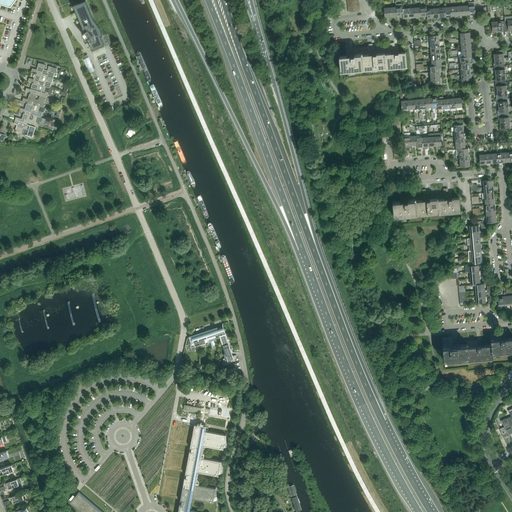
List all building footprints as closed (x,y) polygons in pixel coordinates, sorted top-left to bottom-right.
[(85,0),(84,0),(73,5),(85,31),(83,32),(82,34),(86,40),(88,39),(92,49),(105,44),(101,35),(103,35),(102,31),(101,29),(100,26),(93,18),(93,17),(85,0)] [(496,12),(495,4),(487,4),(488,12),(491,12),(490,7),(493,7),(493,12),(496,12)] [(497,31),(496,21),(488,22),(489,33),(494,33),(494,31),(497,31)] [(504,21),(496,21),(497,31),(500,31),(500,32),(505,32),(504,21)] [(339,57),(340,70),(362,68),(362,69),(384,67),(384,68),(407,66),(406,53),(398,53),(398,47),(390,47),(390,46),(368,48),(368,47),(346,49),(347,56),(339,57)] [(152,81),(139,50),(135,52),(148,83),(152,81)] [(504,59),(503,50),(496,51),(496,54),(494,54),(494,60),(504,59)] [(493,68),(504,67),(504,59),(494,60),(494,63),(493,63),(493,68)] [(35,73),(43,75),(46,76),(49,77),(53,78),(55,73),(57,68),(49,66),(47,70),(44,69),(46,65),(38,63),(36,69),(32,68),(31,71),(35,73)] [(495,72),(495,75),(505,75),(504,67),(493,68),(494,72),(495,72)] [(28,81),(32,83),(40,85),(43,86),(50,88),(53,78),(49,77),(46,76),(44,80),(41,79),(43,75),(35,73),(33,79),(29,78),(28,81)] [(495,84),(506,83),(505,75),(495,75),(496,79),(494,79),(495,84)] [(40,85),(32,83),(30,89),(26,88),(25,91),(29,92),(37,95),(40,95),(47,98),(49,92),(49,93),(52,88),(50,88),(43,86),(41,90),(38,89),(40,85)] [(497,91),(506,91),(506,83),(495,84),(495,88),(497,88),(497,91)] [(156,103),(159,102),(154,90),(151,91),(156,103)] [(496,95),(496,99),(507,98),(506,91),(497,91),(497,95),(496,95)] [(35,99),(37,95),(29,92),(28,99),(23,97),(22,101),(26,102),(34,104),(37,105),(44,107),(45,104),(44,104),(45,98),(47,98),(40,95),(38,100),(35,99)] [(498,107),(508,106),(507,98),(496,99),(496,104),(498,104),(498,107)] [(32,109),(34,104),(26,102),(25,109),(20,107),(19,111),(24,112),(41,117),(43,112),(46,108),(44,107),(37,105),(35,110),(32,109)] [(497,115),(508,115),(508,106),(498,107),(498,111),(497,111),(497,115)] [(170,134),(174,132),(165,111),(161,113),(170,134)] [(16,117),(14,120),(35,127),(38,127),(40,122),(42,123),(43,119),(44,119),(45,118),(41,117),(24,112),(22,119),(16,117)] [(500,123),(509,122),(508,115),(497,115),(498,120),(499,120),(500,123)] [(33,136),(35,127),(14,120),(13,123),(17,125),(15,131),(22,133),(23,129),(26,130),(25,134),(33,136)] [(499,127),(499,132),(510,131),(509,122),(500,123),(500,127),(499,127)] [(183,165),(187,163),(177,140),(173,142),(183,165)] [(193,189),(197,187),(190,170),(186,172),(193,189)] [(400,201),(392,202),(394,215),(416,213),(416,214),(438,212),(438,213),(460,211),(459,198),(452,199),(451,192),(444,192),(444,191),(422,193),(422,192),(399,194),(400,201)] [(204,219),(209,217),(201,195),(196,196),(204,219)] [(210,221),(206,223),(217,248),(221,246),(210,221)] [(474,225),(470,225),(470,232),(479,231),(479,225),(480,224),(479,222),(474,222),(474,225)] [(222,250),(218,251),(232,291),(236,289),(222,250)] [(234,359),(226,334),(223,325),(217,327),(225,353),(224,354),(225,358),(223,359),(223,365),(229,363),(228,361),(234,359)] [(216,337),(213,330),(208,331),(207,330),(205,331),(206,332),(205,332),(207,339),(208,339),(209,342),(212,341),(211,338),(216,337)] [(207,339),(205,332),(204,331),(203,332),(203,333),(197,335),(200,344),(201,344),(202,347),(206,347),(206,346),(209,346),(209,344),(209,342),(208,339),(207,339)] [(453,346),(452,337),(442,338),(444,360),(468,358),(468,361),(493,358),(493,356),(500,355),(500,353),(511,351),(511,338),(501,339),(501,333),(490,334),(491,345),(477,346),(477,340),(466,341),(467,345),(453,346)] [(200,344),(197,335),(192,337),(191,336),(189,336),(190,337),(189,337),(189,338),(191,344),(192,347),(200,344)] [(511,429),(511,427),(507,418),(501,420),(504,426),(500,428),(503,437),(510,434),(511,438),(511,429)] [(199,511),(189,510),(192,498),(213,502),(214,500),(215,500),(216,500),(217,499),(217,498),(216,488),(194,484),(197,472),(218,476),(219,474),(220,473),(221,473),(222,473),(222,472),(221,461),(199,457),(202,445),(223,449),(224,447),(225,447),(226,447),(226,446),(227,446),(227,445),(226,435),(204,431),(205,427),(196,425),(179,511),(102,511),(79,492),(75,496),(73,494),(69,498),(71,500),(70,502),(82,511),(199,511)] [(7,450),(0,452),(0,459),(9,457),(7,450)] [(13,467),(16,466),(15,463),(0,468),(0,470),(0,471),(2,471),(4,474),(14,471),(13,467)] [(20,478),(4,483),(5,486),(7,485),(9,488),(14,486),(15,490),(23,487),(20,478)] [(303,511),(293,478),(285,481),(294,511),(303,511)] [(13,503),(24,499),(22,493),(9,497),(10,500),(12,499),(13,503)]
